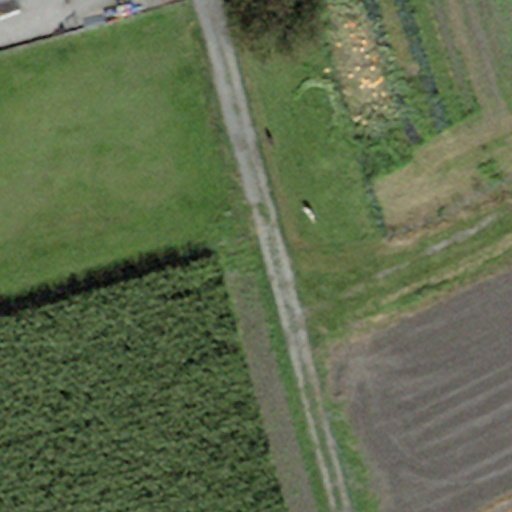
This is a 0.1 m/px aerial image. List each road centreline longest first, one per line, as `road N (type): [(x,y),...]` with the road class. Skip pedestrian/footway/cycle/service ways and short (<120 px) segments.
road 1 (track): [(349,511),(208,0)]
road 2 (track): [(511,220),(305,331)]
